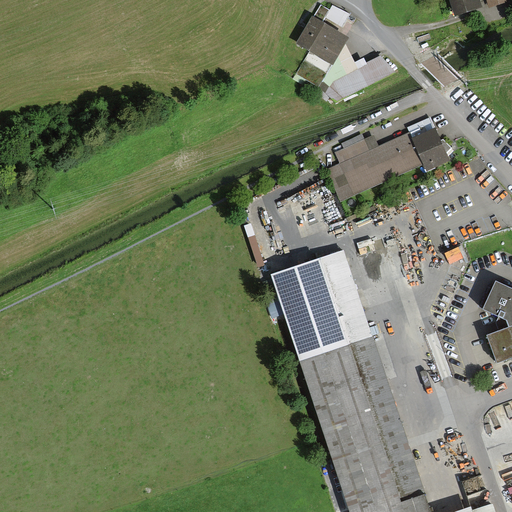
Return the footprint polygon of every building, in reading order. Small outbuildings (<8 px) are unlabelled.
[(477,0),(451,0),(456,13),(479,5),(477,0)] [(508,0),(486,0),(490,10),(509,3),(508,0)] [(331,10),(322,5),(300,42),(314,51),(299,74),(326,91),(338,103),(399,73),(384,55),(361,67),(349,44),(353,37),(325,20),(331,10)] [(378,148),(373,137),(338,153),(343,164),(329,170),(342,199),(426,161),(430,168),(449,160),(435,129),(433,130),(429,120),(410,128),(412,133),(378,148)] [(259,267),(266,264),(252,224),(246,226),(259,267)] [(450,265),(465,260),(460,246),(446,251),(450,265)] [(495,511),(493,505),(473,511),(472,509),(461,511),(431,511),(344,252),(270,276),(349,511),(495,511)] [(511,287),(497,281),(485,310),(511,320),(511,326),(488,336),(499,363),(511,358),(511,287)] [(468,491),(484,487),(482,479),(466,483),(468,491)]
